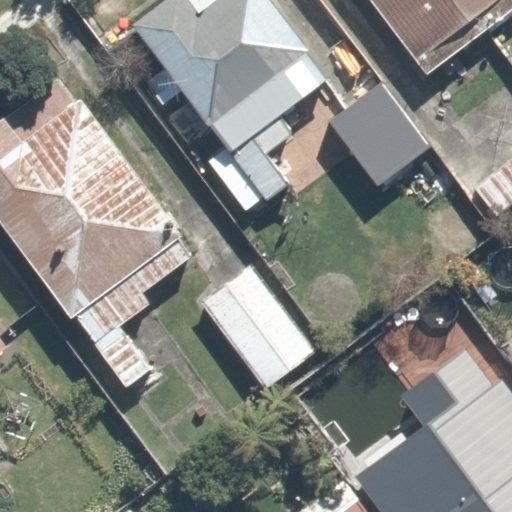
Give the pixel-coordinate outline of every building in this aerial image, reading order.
[(279,0),(151,0),(126,19),(225,153),(333,73),(279,0)] [(372,0),(416,61),(500,0),(372,0)] [(59,64),(0,109),(0,224),(65,307),(180,217),(59,64)] [(385,77),(340,107),(386,175),(431,146),(385,77)] [(254,258),(200,296),(263,383),(317,345),(254,258)] [(0,335),(13,327),(0,306),(0,335)] [(511,511),(511,380),(497,393),(374,489),(392,511),(511,511)] [(36,511),(0,466),(0,511),(36,511)] [(362,511),(353,498),(350,496),(348,495),(346,494),(343,493),(340,492),(338,491),(335,491),(332,491),(330,491),(327,491),(324,491),(321,492),(319,493),(316,494),(314,495),(311,497),(309,498),(307,500),(305,502),(303,504),(302,506),(300,509),(299,511),(298,511),(362,511)]
